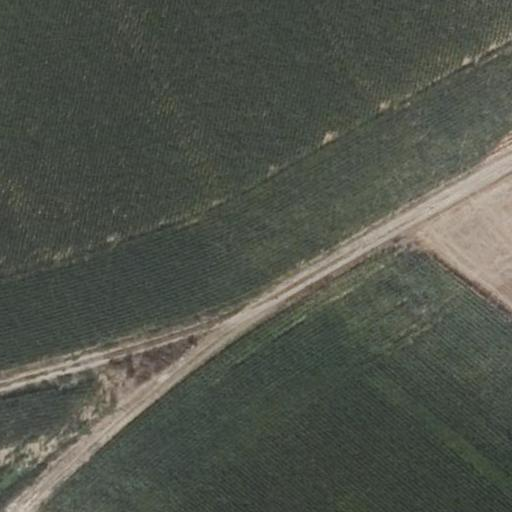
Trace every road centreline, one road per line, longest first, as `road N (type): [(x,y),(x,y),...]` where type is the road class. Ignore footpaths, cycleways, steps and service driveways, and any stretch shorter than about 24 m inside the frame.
road 1 (track): [(0,378),(217,331),(511,168)]
road 2 (track): [(22,511),(217,331)]
